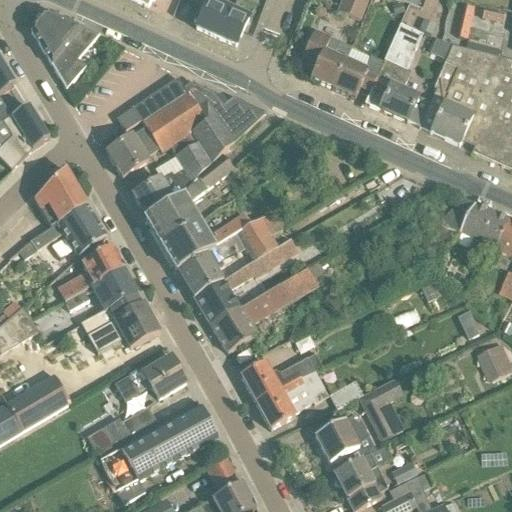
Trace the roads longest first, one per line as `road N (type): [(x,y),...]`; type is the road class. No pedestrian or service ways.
road 1 (residential): [(282,511),(75,142)]
road 2 (secondary): [(511,199),(251,79)]
road 3 (secondary): [(251,79),(68,0)]
road 4 (residential): [(75,142),(3,18)]
